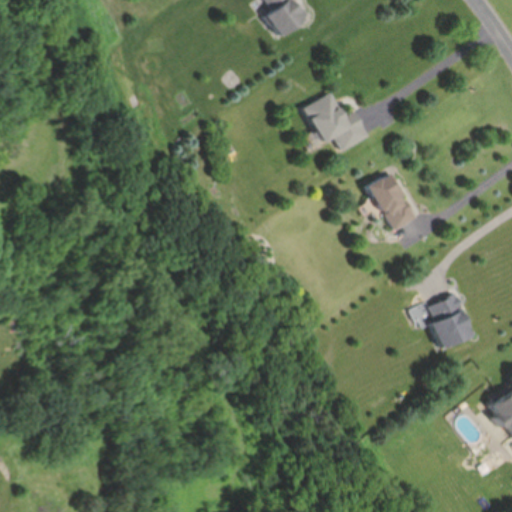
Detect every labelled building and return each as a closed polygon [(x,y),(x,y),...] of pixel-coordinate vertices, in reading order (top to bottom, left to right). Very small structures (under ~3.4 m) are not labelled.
[(275,35),(303,16),(291,0),(262,0),(268,8),(260,14),(275,35)] [(302,107),(319,142),(332,135),(340,149),(366,136),(353,111),(341,117),(329,93),(302,107)] [(389,231),(415,218),(390,171),(365,184),(389,231)] [(425,306),(439,347),(472,336),(458,295),(425,306)] [(511,391),(509,388),(487,406),(511,435),(511,391)]
